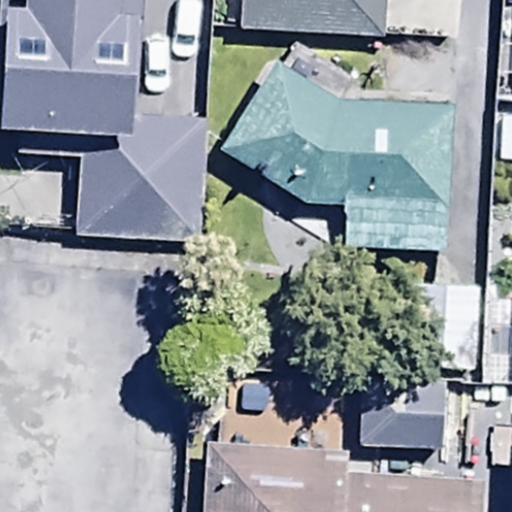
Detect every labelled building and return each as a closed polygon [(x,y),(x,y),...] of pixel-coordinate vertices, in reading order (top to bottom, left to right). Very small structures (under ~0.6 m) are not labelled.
[(139,130),(143,0),(2,0),(0,86),(0,155),(17,156),(16,168),(80,170),(78,250),(200,254),(204,133),(139,130)] [(244,0),(243,44),(387,49),(388,0),(244,0)] [(343,224),(342,263),(450,264),(451,122),(334,122),(277,77),(215,155),(301,223),(343,224)] [(473,384),(478,298),(415,294),(410,381),(473,384)] [(486,511),(488,470),(200,457),(197,511),(486,511)]
